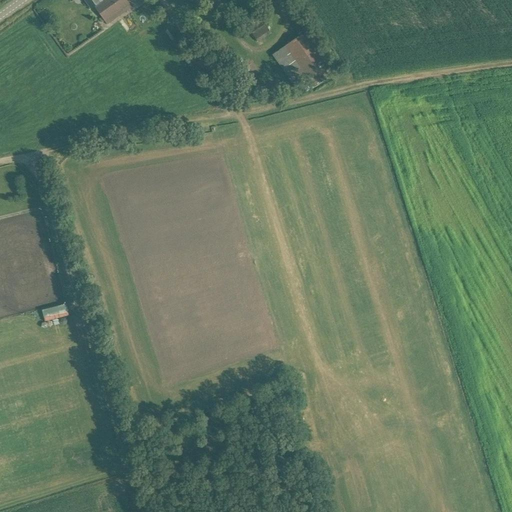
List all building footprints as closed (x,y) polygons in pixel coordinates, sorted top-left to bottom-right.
[(105,0),(95,7),(105,20),(115,13),(118,17),(132,7),(126,0),(105,0)] [(244,19),(248,25),(256,19),(252,13),(244,19)] [(252,33),(257,42),(271,33),(265,24),(252,33)] [(295,88),(303,82),(309,91),(334,72),(329,64),(337,59),(313,26),(272,55),(290,79),(295,88)] [(66,304),(41,308),(43,320),(68,316),(66,304)]
